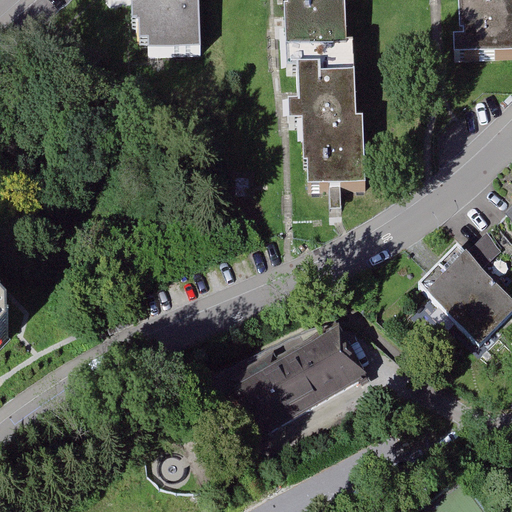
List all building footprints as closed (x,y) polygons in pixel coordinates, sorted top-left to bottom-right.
[(188,0),(112,0),(115,32),(123,31),(125,50),(132,50),(133,65),(192,61),(188,0)] [(298,0),(266,0),(277,127),(292,125),(298,190),(354,186),(349,132),(341,133),(330,0),(303,0),(299,0),(298,0)] [(440,0),(444,60),(510,56),(507,0),(440,0)] [(511,309),(462,259),(422,300),(476,354),(511,317),(511,309)] [(0,358),(10,351),(8,331),(0,324),(0,358)] [(323,330),(227,386),(262,445),(358,389),(323,330)]
